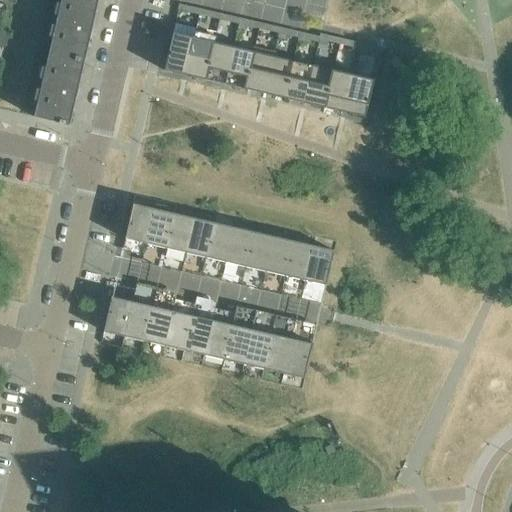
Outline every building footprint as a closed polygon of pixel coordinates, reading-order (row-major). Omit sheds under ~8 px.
[(58,0),(47,52),(84,60),(97,0),(58,0)] [(192,8),(179,4),(177,10),(190,13),(192,8)] [(205,17),(218,20),(219,14),(207,11),(205,17)] [(232,17),(219,14),(218,20),(231,22),(232,17)] [(245,25),(258,28),(259,23),(246,20),(245,25)] [(163,70),(184,75),(193,37),(195,28),(174,23),(163,70)] [(259,23),(258,28),(271,31),(272,26),(259,23)] [(285,35),(298,38),(299,32),(286,29),(285,35)] [(312,35),(299,32),(298,38),(297,40),(310,44),(312,35)] [(325,41),(338,44),(339,38),(327,35),(325,41)] [(184,75),(204,80),(213,42),(211,42),(193,37),(184,75)] [(211,42),(213,42),(204,80),(224,84),(233,47),(235,47),(236,43),(213,37),(211,42)] [(352,41),(339,38),(338,44),(351,47),(352,41)] [(376,47),(367,45),(366,50),(379,53),(380,48),(376,47)] [(264,93),(273,56),(274,57),(275,52),(252,46),(251,51),(253,51),(244,89),(264,93)] [(235,47),(233,47),(224,84),(244,89),(253,51),(251,51),(235,47)] [(69,125),(75,96),(84,60),(47,52),(31,116),(69,125)] [(274,57),(273,56),(264,93),(284,98),(292,61),(274,57)] [(304,103),(312,65),(292,61),(284,98),(304,103)] [(331,70),(312,65),(304,103),(324,107),(332,70),(331,70)] [(344,112),(352,75),(354,75),(355,70),(331,65),(331,70),(332,70),(324,107),(344,112)] [(354,75),(352,75),(344,112),(364,117),(373,79),(354,75)] [(145,244),(153,209),(132,204),(124,239),(145,244)] [(153,209),(145,244),(165,248),(173,213),(153,209)] [(173,213),(165,248),(185,253),(193,218),(173,213)] [(193,218),(185,253),(205,258),(213,222),(193,218)] [(213,222),(205,258),(225,262),(233,227),(213,222)] [(233,227),(225,262),(245,267),(253,232),(233,227)] [(253,232),(245,267),(265,271),(273,236),(253,232)] [(273,236),(265,271),(284,276),(293,241),(273,236)] [(293,241),(284,276),(304,281),(312,245),(293,241)] [(312,245),(304,281),(326,285),(334,251),(312,245)] [(124,336),(132,301),(111,296),(103,331),(124,336)] [(124,336),(144,341),(152,306),(132,301),(124,336)] [(152,306),(144,341),(164,346),(172,310),(152,306)] [(164,346),(184,350),(192,315),(172,310),(164,346)] [(192,315),(184,350),(203,355),(212,320),(192,315)] [(231,324),(212,320),(203,355),(223,359),(231,324)] [(231,324),(223,359),(243,364),(251,329),(231,324)] [(271,333),(251,329),(243,364),(263,369),(271,333)] [(271,333),(263,369),(283,373),(291,338),(271,333)] [(312,343),(291,338),(283,373),(304,378),(312,343)]
